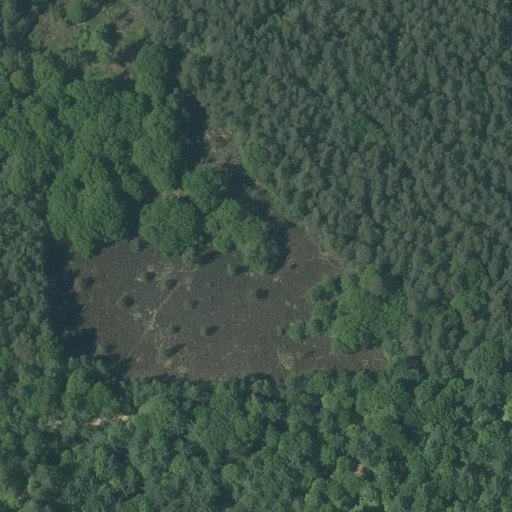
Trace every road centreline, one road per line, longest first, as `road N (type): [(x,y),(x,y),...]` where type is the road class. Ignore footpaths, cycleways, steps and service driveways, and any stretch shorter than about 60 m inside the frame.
road 1 (track): [(511,385),(213,411)]
road 2 (track): [(213,411),(0,429)]
